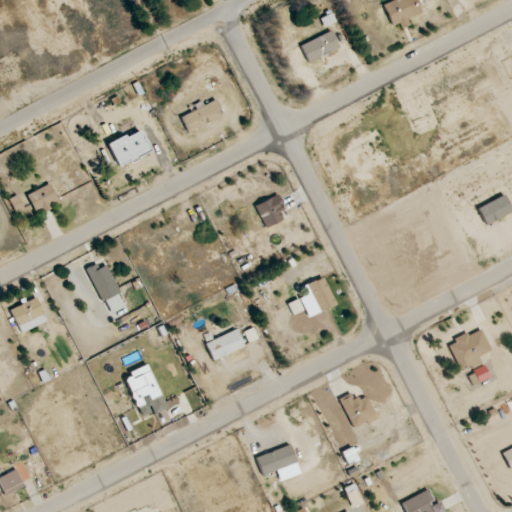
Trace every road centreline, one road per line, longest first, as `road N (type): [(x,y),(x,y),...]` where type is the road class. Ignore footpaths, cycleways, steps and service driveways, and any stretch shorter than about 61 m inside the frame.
road 1 (residential): [(0,276),(511,9)]
road 2 (residential): [(40,511),(511,263)]
road 3 (residential): [(252,98),(283,126),(480,511)]
road 4 (residential): [(242,0),(0,126)]
